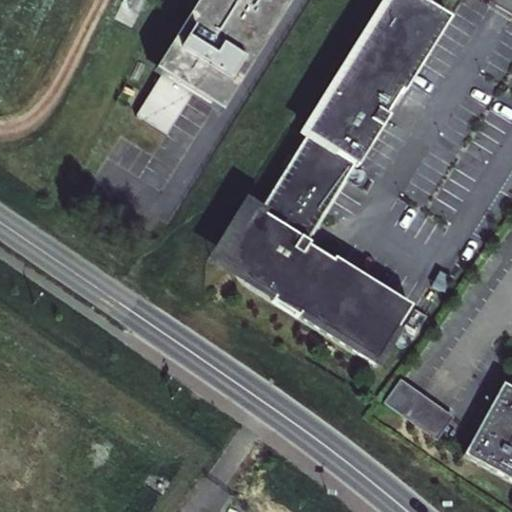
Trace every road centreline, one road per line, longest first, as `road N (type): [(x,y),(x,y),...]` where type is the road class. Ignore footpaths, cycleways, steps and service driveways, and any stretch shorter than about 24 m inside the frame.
road 1 (tertiary): [(0,222),(304,429),(407,511)]
road 2 (unknown): [(315,0),(180,205),(166,209),(117,178)]
